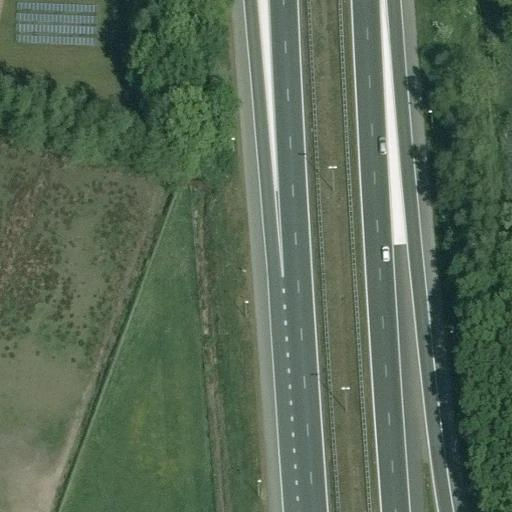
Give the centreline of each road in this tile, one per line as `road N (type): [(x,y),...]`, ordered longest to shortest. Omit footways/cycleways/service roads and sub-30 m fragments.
road 1 (motorway): [(448,511),(393,0)]
road 2 (motorway): [(401,511),(368,0)]
road 3 (motorway): [(246,0),(262,158),(295,273)]
road 4 (motorway): [(285,0),(295,273)]
road 5 (motorway): [(295,273),(312,511)]
